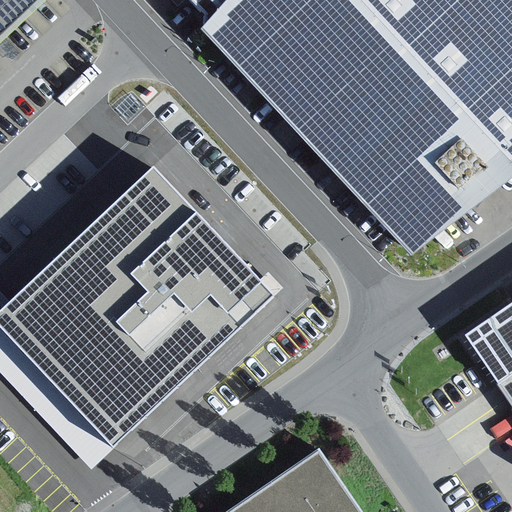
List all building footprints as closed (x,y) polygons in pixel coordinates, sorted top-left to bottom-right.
[(0,0),(0,42),(45,0),(0,0)] [(511,162),(511,0),(200,0),(216,16),(198,33),(409,258),(511,162)] [(8,40),(0,47),(0,51),(10,63),(21,53),(8,40)] [(300,284),(161,138),(0,290),(0,359),(104,469),(300,284)] [(511,302),(463,336),(511,406),(511,302)] [(356,511),(316,452),(227,511),(356,511)]
